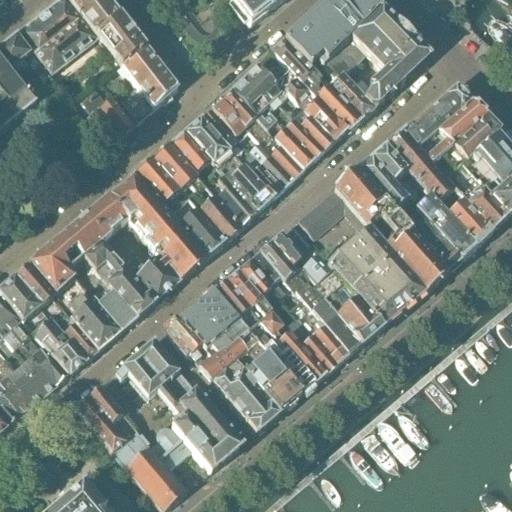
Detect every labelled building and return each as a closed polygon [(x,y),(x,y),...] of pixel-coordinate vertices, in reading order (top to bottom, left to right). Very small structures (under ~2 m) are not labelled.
[(65,0),(65,1),(94,40),(118,21),(105,5),(101,0),(65,0)] [(251,29),(271,12),(286,0),(236,0),(232,3),(232,2),(229,5),(231,7),(247,28),(249,31),(251,29)] [(332,0),(329,4),(310,21),(341,53),(378,17),(377,16),(378,15),(377,14),(376,14),(361,0),(332,0)] [(65,1),(18,38),(50,80),(97,44),(94,40),(65,1)] [(378,17),(341,53),(323,71),(336,85),(340,81),(343,83),(363,65),(379,81),(397,65),(413,50),(392,30),(391,30),(378,17)] [(116,77),(120,73),(144,54),(143,53),(142,54),(138,48),(139,47),(121,24),(120,23),(119,21),(118,21),(94,40),(97,44),(114,66),(110,69),(116,77)] [(310,21),(296,34),(321,61),(316,65),(321,70),(322,70),(323,71),(341,53),(310,21)] [(296,34),(284,46),(309,73),(312,69),(317,75),(321,70),(316,65),(321,61),(296,34)] [(17,40),(0,53),(0,66),(30,106),(53,88),(17,40)] [(271,59),(288,77),(314,104),(320,98),(315,94),(322,87),(309,73),(284,46),(283,46),(271,58),(272,58),(271,59)] [(428,65),(413,50),(397,65),(379,81),(368,92),(372,96),(363,104),(373,115),(428,65)] [(120,73),(132,89),(138,96),(122,108),(137,128),(152,115),(152,116),(155,114),(154,113),(159,108),(160,109),(168,102),(168,101),(173,96),(174,96),(176,95),(174,92),(173,93),(144,56),(145,55),(144,54),(120,73)] [(30,106),(0,66),(0,138),(15,126),(20,132),(39,117),(30,106)] [(256,72),(247,81),(243,85),(267,112),(276,103),(280,108),(283,104),(273,93),(274,91),(274,90),(273,91),(256,72)] [(288,77),(274,90),(274,91),(273,93),(283,104),(287,101),(294,109),(297,111),(302,117),(315,105),(314,104),(288,77)] [(360,127),(373,115),(363,104),(343,83),(340,81),(336,85),(328,93),(360,127)] [(258,121),(267,112),(243,85),(230,98),(264,135),(274,126),(267,119),(261,124),(258,121)] [(347,138),(360,127),(328,93),(322,87),(315,94),(320,98),(314,104),(315,105),(345,136),(347,138)] [(455,91),(403,136),(418,153),(471,108),(455,91)] [(120,143),(134,131),(112,103),(105,109),(96,98),(89,103),(120,143)] [(230,98),(220,107),(247,136),(258,148),(270,161),(280,152),(264,135),(230,98)] [(120,143),(89,103),(86,99),(78,105),(91,120),(84,125),(107,155),(120,143)] [(332,149),(345,136),(315,105),(302,117),(332,149)] [(220,107),(210,116),(237,146),(247,136),(220,107)] [(471,108),(418,153),(431,169),(442,160),(486,124),(480,118),(475,113),(471,108)] [(332,149),(302,117),(297,111),(287,120),(293,126),(322,158),(332,149)] [(210,116),(200,124),(227,154),(237,146),(210,116)] [(209,167),(212,171),(229,157),(227,154),(200,124),(184,138),(209,167)] [(499,137),(486,124),(442,160),(455,175),(470,161),(499,137)] [(303,176),(312,168),(283,135),(274,126),(264,135),(280,152),(303,176)] [(312,168),(314,166),(322,158),(293,126),(283,135),(312,168)] [(395,143),(386,151),(407,176),(430,203),(435,209),(441,204),(447,199),(453,194),(431,169),(418,153),(403,136),(395,143)] [(511,151),(499,137),(470,161),(477,169),(480,167),(488,177),(511,156),(511,151)] [(184,138),(168,152),(193,181),(204,172),(209,167),(184,138)] [(283,195),(293,186),(270,161),(258,148),(248,157),(283,195)] [(385,151),(371,163),(394,189),(407,176),(386,151),(385,151)] [(168,152),(151,166),(180,200),(190,192),(196,199),(203,193),(193,181),(168,152)] [(280,152),(270,161),(293,186),(303,176),(280,152)] [(486,179),(499,194),(511,182),(511,156),(488,177),(486,179)] [(272,204),(283,195),(248,157),(238,167),(272,204)] [(272,204),(238,167),(233,161),(216,176),(220,181),(226,176),(229,178),(223,183),(256,220),(272,204)] [(357,176),(357,177),(393,218),(407,205),(394,189),(371,163),(357,176)] [(151,166),(133,180),(171,224),(179,218),(171,209),(180,200),(151,166)] [(447,279),(403,229),(402,228),(393,218),(357,177),(334,196),(351,214),(424,298),(443,282),(447,279)] [(133,180),(107,201),(127,225),(180,287),(194,275),(206,265),(171,224),(133,180)] [(511,182),(499,194),(490,202),(508,223),(511,217),(511,182)] [(223,199),(215,206),(239,235),(249,226),(256,220),(223,183),(215,190),(223,199)] [(491,239),(508,223),(490,202),(476,187),(459,202),(491,239)] [(475,254),(491,239),(459,202),(453,194),(447,199),(451,203),(454,201),(458,206),(449,214),(441,204),(435,209),(475,254)] [(334,196),(325,203),(341,222),(344,220),(351,214),(334,196)] [(83,262),(100,247),(127,225),(107,201),(74,229),(48,251),(68,275),(83,262)] [(204,208),(195,217),(223,250),(239,235),(215,206),(211,202),(204,208)] [(341,222),(325,203),(316,211),(332,230),(341,222)] [(461,267),(475,254),(435,209),(430,203),(416,215),(425,226),(461,267)] [(206,265),(223,250),(195,217),(188,210),(179,218),(171,224),(206,265)] [(332,230),(316,211),(307,218),(323,238),(332,230)] [(354,249),(328,271),(381,334),(409,311),(424,298),(369,236),(363,229),(351,214),(344,220),(350,227),(356,235),(362,242),(354,249)] [(307,218),(297,226),(314,246),(323,238),(307,218)] [(447,279),(461,267),(425,226),(419,232),(410,223),(403,229),(447,279)] [(154,309),(170,295),(180,287),(127,225),(100,247),(154,309)] [(0,248),(13,237),(14,237),(4,226),(0,230),(0,248)] [(288,243),(294,251),(301,245),(295,237),(288,243)] [(282,240),(271,249),(298,280),(308,271),(282,240)] [(120,337),(154,309),(100,247),(83,262),(112,297),(97,309),(120,337)] [(271,249),(260,258),(285,289),(294,299),(306,289),(303,286),(299,289),(293,283),(298,280),(271,249)] [(48,251),(28,268),(55,300),(65,291),(65,290),(74,282),(68,275),(48,251)] [(260,258),(248,268),(270,294),(274,298),(285,289),(260,258)] [(319,262),(308,271),(298,280),(293,283),(299,289),(303,286),(306,289),(359,352),(381,334),(328,271),(319,262)] [(248,268),(237,278),(259,304),(270,294),(248,268)] [(25,271),(13,282),(40,313),(52,302),(25,271)] [(263,309),(259,304),(237,278),(226,287),(250,316),(253,313),(264,325),(271,319),(263,309)] [(13,282),(0,293),(0,302),(20,327),(22,329),(40,313),(13,282)] [(226,287),(214,297),(247,337),(248,338),(260,328),(250,316),(226,287)] [(347,362),(359,352),(306,289),(294,299),(302,308),(347,362)] [(214,297),(191,316),(222,353),(224,356),(247,337),(214,297)] [(109,347),(120,337),(97,309),(93,304),(87,309),(79,300),(73,305),(109,347)] [(0,302),(0,326),(20,350),(26,344),(15,331),(20,327),(0,302)] [(97,357),(109,347),(73,305),(67,310),(75,320),(69,324),(74,330),(97,357)] [(336,372),(347,362),(302,308),(290,318),(295,323),(336,372)] [(191,316),(184,323),(180,326),(201,351),(210,362),(222,353),(191,316)] [(313,391),(324,381),(283,333),(271,319),(264,325),(260,328),(313,391)] [(85,367),(97,357),(74,330),(70,333),(58,320),(54,324),(58,328),(55,330),(85,367)] [(324,381),(336,372),(295,323),(283,333),(324,381)] [(49,324),(31,340),(43,353),(68,382),(85,367),(55,330),(49,324)] [(0,326),(0,344),(2,343),(13,356),(20,350),(0,326)] [(180,326),(168,336),(194,368),(201,363),(195,355),(201,351),(180,326)] [(301,401),(313,391),(260,328),(248,338),(256,348),(264,357),(266,355),(275,366),(273,368),(301,401)] [(198,372),(211,388),(235,368),(245,358),(256,348),(248,338),(247,337),(224,356),(222,353),(210,362),(198,372)] [(55,392),(68,382),(43,353),(37,357),(26,344),(20,350),(55,392)] [(130,369),(115,381),(120,386),(126,381),(147,406),(156,398),(174,419),(171,422),(177,429),(171,434),(173,437),(172,437),(172,436),(172,435),(171,435),(170,434),(169,434),(168,433),(167,433),(166,433),(165,433),(164,433),(163,433),(162,433),(161,433),(160,434),(159,434),(159,435),(158,435),(158,436),(157,436),(157,437),(156,438),(156,439),(156,440),(156,441),(156,442),(156,443),(156,444),(156,445),(156,446),(157,446),(157,447),(157,448),(158,448),(158,449),(150,455),(153,458),(158,465),(168,477),(190,457),(209,479),(209,478),(211,477),(216,472),(217,472),(232,459),(231,459),(238,454),(240,452),(231,441),(231,439),(229,436),(227,437),(205,410),(205,408),(203,405),(201,406),(154,348),(130,369)] [(278,420),(301,401),(273,368),(275,366),(266,355),(264,357),(256,348),(245,358),(254,369),(243,379),(278,420)] [(0,376),(31,413),(55,392),(20,350),(13,356),(24,369),(14,378),(3,365),(0,366),(0,376)] [(255,440),(278,420),(243,379),(254,369),(245,358),(235,368),(211,388),(224,403),(224,404),(226,406),(227,406),(244,427),(246,430),(247,430),(255,440)] [(0,401),(19,423),(31,413),(0,376),(0,401)] [(100,394),(88,404),(119,440),(130,431),(101,395),(100,394)] [(0,426),(6,434),(19,423),(0,401),(0,426)] [(157,511),(169,511),(174,508),(166,498),(161,502),(153,493),(149,495),(124,465),(118,458),(121,456),(119,454),(137,439),(130,431),(119,440),(88,404),(75,414),(118,466),(157,511)] [(186,498),(158,465),(153,458),(149,454),(134,468),(129,462),(124,465),(149,495),(153,493),(161,502),(166,498),(174,508),(186,498)] [(114,511),(111,511),(110,511),(109,511),(108,511),(106,511),(103,511),(85,490),(76,497),(71,492),(55,505),(61,511),(59,511),(114,511)] [(0,510),(1,511),(11,511),(0,499),(0,510)]
